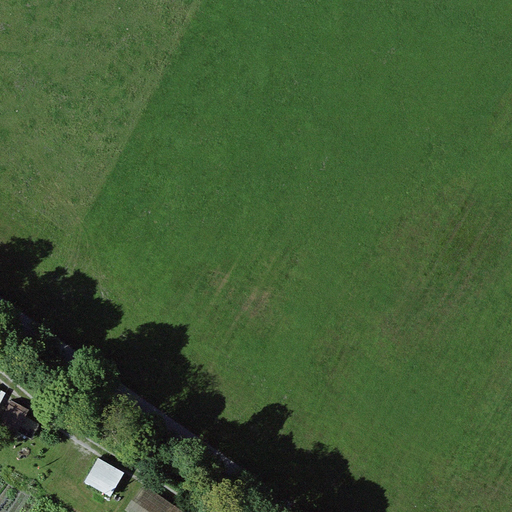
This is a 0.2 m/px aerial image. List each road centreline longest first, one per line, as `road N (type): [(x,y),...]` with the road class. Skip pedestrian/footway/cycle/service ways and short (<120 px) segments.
road 1 (track): [(0,307),(287,511)]
road 2 (track): [(191,511),(0,379)]
